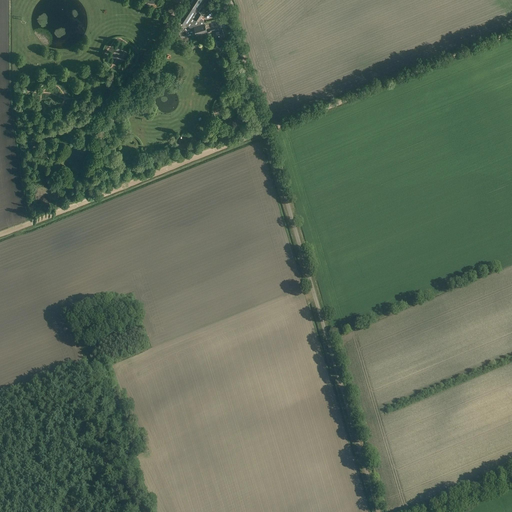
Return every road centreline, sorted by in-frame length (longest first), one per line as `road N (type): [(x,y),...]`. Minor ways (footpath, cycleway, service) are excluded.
road 1 (track): [(0,235),(511,33)]
road 2 (unclassified): [(377,511),(224,0)]
